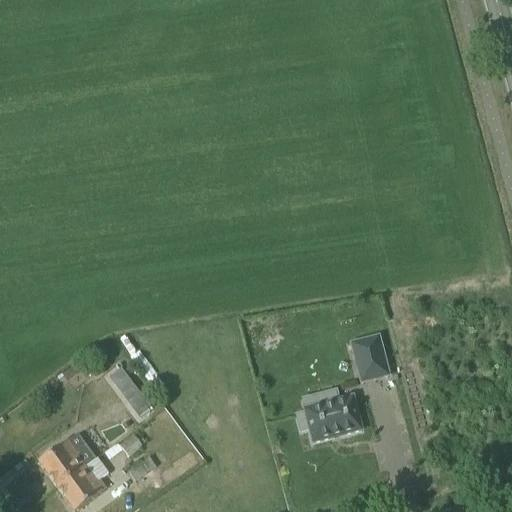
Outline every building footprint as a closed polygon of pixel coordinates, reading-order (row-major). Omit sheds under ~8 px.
[(378,339),(351,346),(361,385),(388,378),(378,339)] [(135,390),(123,399),(137,419),(150,410),(135,390)] [(304,411),(305,415),(296,417),(300,433),(309,431),(312,445),(361,433),(352,399),(338,403),(335,393),(320,397),(322,407),(304,411)] [(121,399),(107,403),(112,424),(126,421),(121,399)] [(133,438),(119,448),(127,459),(141,449),(133,438)] [(85,471),(94,464),(77,441),(72,445),(70,441),(38,465),(57,491),(85,471)] [(130,476),(136,484),(157,469),(151,461),(130,476)] [(78,511),(105,492),(98,482),(94,485),(85,471),(57,491),(72,511),(78,511)]
